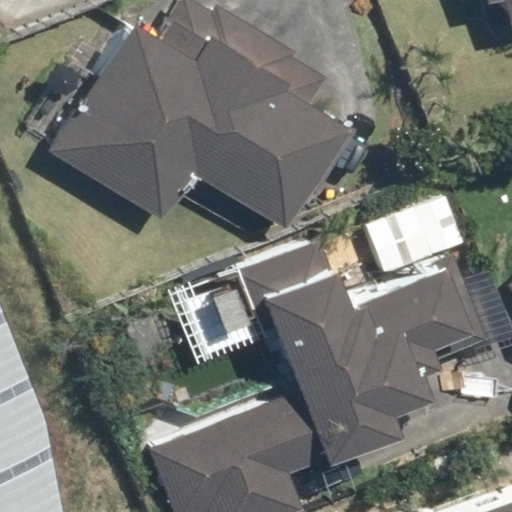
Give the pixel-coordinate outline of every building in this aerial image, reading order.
[(132,0),(130,0),(43,138),(160,212),(194,159),(284,216),(354,108),(313,82),(323,66),(217,0),(168,0),(158,16),(132,0)] [(511,0),(485,0),(489,15),(511,8),(511,0)] [(134,437),(163,511),(277,511),(305,501),(290,464),(405,420),(394,392),(432,377),(423,353),(438,347),(431,330),(472,314),(444,243),(343,282),(320,224),(238,256),(286,378),(134,437)] [(511,267),(503,276),(511,284),(511,267)] [(0,511),(51,511),(0,386),(0,511)] [(511,511),(511,456),(369,511),(511,511)]
